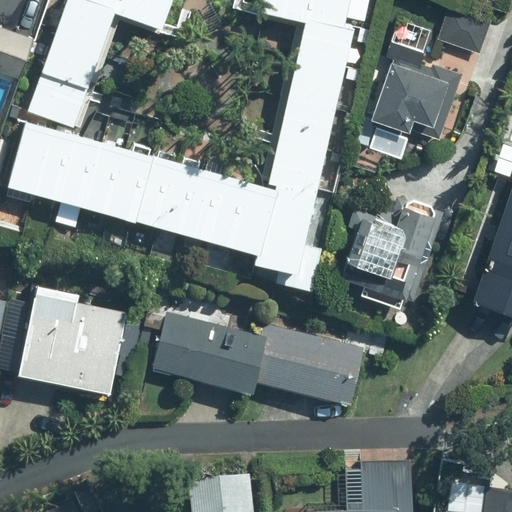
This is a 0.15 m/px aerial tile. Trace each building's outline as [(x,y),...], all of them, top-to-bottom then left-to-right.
[(306,17),(265,179),(21,119),(4,184),(256,246),(252,260),(296,270),(353,24),(340,21),(345,0),(256,0),(256,5),(306,17)] [(86,83),(113,8),(159,24),(167,0),(63,0),(39,67),(86,83)] [(491,15),(448,1),(437,38),(479,51),(491,15)] [(0,68),(19,76),(33,35),(0,23),(0,68)] [(424,49),(389,38),(384,55),(390,57),(371,115),(438,137),(460,70),(421,58),(424,49)] [(86,90),(38,73),(27,107),(75,123),(86,90)] [(511,182),(469,296),(511,312),(511,182)] [(402,293),(413,297),(442,209),(396,193),(388,216),(352,204),(346,221),(354,224),(343,256),(370,265),(361,291),(398,303),(402,293)] [(77,289),(31,281),(14,369),(108,389),(124,307),(75,298),(77,289)] [(252,390),(256,377),(267,334),(165,308),(151,364),(252,390)] [(270,321),(267,334),(256,377),(348,401),(363,345),(270,321)] [(400,511),(409,511),(408,457),(360,458),(362,508),(306,510),(305,511),(400,511)] [(251,511),(248,475),(191,481),(193,511),(251,511)] [(511,511),(511,489),(485,486),(480,511),(468,511),(447,509),(446,511),(511,511)] [(77,511),(72,499),(40,511),(77,511)]
